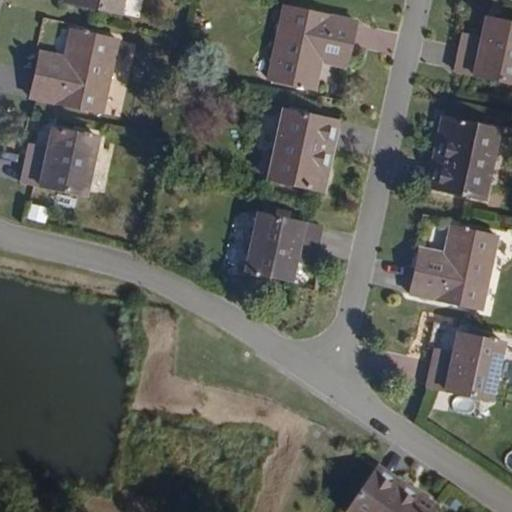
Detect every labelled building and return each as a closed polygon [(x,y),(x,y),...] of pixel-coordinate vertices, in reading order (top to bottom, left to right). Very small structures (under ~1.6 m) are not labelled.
[(124,0),(74,0),(74,5),(120,17),(124,0)] [(329,17),(259,1),(242,74),(288,85),(294,57),(298,38),(323,44),(329,17)] [(511,18),(485,13),(481,33),(478,44),(460,40),(454,66),(511,79),(511,18)] [(460,40),(478,44),(481,33),(462,28),(460,40)] [(115,40),(68,29),(62,57),(58,75),(34,69),(29,96),(99,113),(115,40)] [(298,38),(294,57),(319,62),(323,44),(298,38)] [(34,69),(58,75),(62,57),(38,51),(34,69)] [(277,109),(231,99),(215,170),(271,182),(276,159),(267,157),(277,109)] [(277,109),(267,157),(276,159),(286,111),(277,109)] [(499,129),(443,117),(438,139),(447,141),(436,188),(483,199),(499,129)] [(98,142),(51,132),(48,152),(46,162),(28,159),(22,185),(86,199),(98,142)] [(438,139),(427,186),(436,188),(447,141),(438,139)] [(28,159),(46,162),(48,152),(30,148),(28,159)] [(28,203),(25,217),(42,221),(46,208),(28,203)] [(301,223),(238,209),(225,265),(270,275),(274,255),(277,244),(295,249),(301,223)] [(497,237),(450,227),(444,255),(440,274),(416,268),(410,295),(481,310),(497,237)] [(295,249),(277,244),(274,255),(293,259),(295,249)] [(440,274),(444,255),(420,249),(416,268),(440,274)] [(502,345),(456,334),(452,354),(450,365),(430,361),(425,386),(489,401),(502,345)] [(450,365),(452,354),(433,350),(430,361),(450,365)] [(369,479),(410,507),(415,500),(374,472),(369,479)] [(410,507),(369,479),(346,511),(433,511),(415,500),(410,507)]
